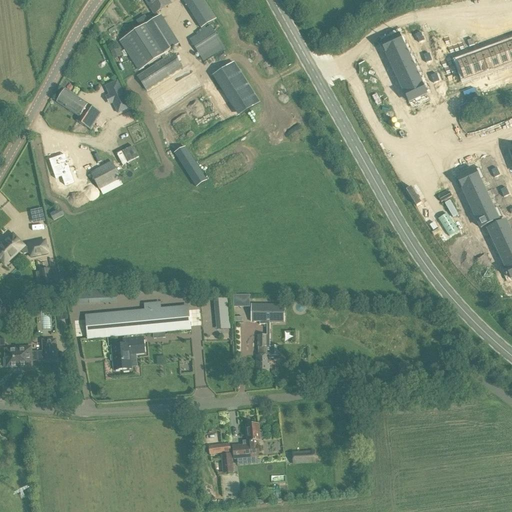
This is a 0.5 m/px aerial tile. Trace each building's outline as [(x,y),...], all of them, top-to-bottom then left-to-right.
[(168,0),(144,0),(154,15),(171,4),(168,0)] [(186,0),(185,1),(181,4),(199,31),(209,24),(193,0),(186,0)] [(149,23),(121,41),(139,71),(168,52),(179,45),(161,16),(149,23)] [(317,31),(319,35),(328,29),(326,25),(317,31)] [(211,27),(190,40),(201,57),(222,44),(211,27)] [(399,35),(382,43),(386,53),(404,45),(399,35)] [(511,43),(494,50),(501,68),(511,64),(511,43)] [(404,45),(386,53),(391,63),(409,55),(404,45)] [(121,56),(118,49),(111,52),(114,59),(121,56)] [(494,50),(476,57),(482,75),(501,68),(494,50)] [(173,54),(138,77),(147,91),(182,68),(173,54)] [(409,55),(391,63),(396,73),(413,65),(409,55)] [(476,57),(458,64),(464,82),(482,75),(476,57)] [(232,64),(213,76),(240,116),(258,104),(232,64)] [(458,64),(442,69),(448,87),(464,82),(458,64)] [(413,65),(396,73),(400,83),(418,74),(413,65)] [(418,74),(400,83),(405,92),(422,84),(418,74)] [(422,84),(405,92),(409,103),(415,100),(416,102),(422,99),(421,97),(427,95),(422,84)] [(65,90),(57,103),(79,117),(77,122),(90,131),(101,114),(65,90)] [(130,108),(125,97),(113,103),(118,114),(130,108)] [(130,112),(115,120),(140,167),(155,159),(130,112)] [(147,124),(156,120),(153,114),(144,117),(147,124)] [(74,179),(67,165),(68,165),(65,158),(64,158),(61,152),(57,154),(56,153),(50,156),(51,157),(46,159),(55,178),(61,175),(65,183),(74,179)] [(463,176),(457,179),(462,189),(484,179),(479,168),(469,173),(468,171),(462,174),(463,176)] [(107,191),(102,181),(96,184),(93,177),(82,182),(85,189),(79,192),(85,203),(107,191)] [(484,179),(462,189),(467,199),(484,191),(480,181),(484,179)] [(484,191),(467,199),(471,209),(489,200),(484,191)] [(489,200),(471,209),(476,218),(498,208),(493,210),(489,200)] [(498,208),(476,218),(481,229),(503,218),(498,208)] [(61,210),(50,215),(54,221),(63,216),(61,210)] [(506,222),(488,230),(493,240),(511,231),(511,230),(510,231),(506,222)] [(511,231),(493,240),(497,250),(511,243),(511,231)] [(13,235),(0,246),(0,261),(5,266),(21,251),(24,254),(29,253),(30,258),(48,254),(45,241),(28,245),(28,247),(26,248),(25,247),(13,235)] [(511,243),(497,250),(502,260),(511,254),(511,243)] [(511,254),(502,260),(506,269),(511,266),(511,254)] [(41,294),(54,291),(49,270),(41,272),(44,286),(39,286),(41,294)] [(116,290),(100,291),(101,302),(116,302),(116,290)] [(64,297),(56,298),(57,306),(65,305),(64,297)] [(222,328),(218,297),(211,298),(214,329),(222,328)] [(252,304),(252,322),(261,322),(261,324),(268,324),(268,335),(258,335),(258,348),(258,355),(269,355),(271,355),(271,356),(278,356),(278,347),(275,347),(271,347),(271,322),(286,323),(286,304),(252,304)] [(188,308),(87,317),(89,339),(190,330),(188,308)] [(124,346),(112,347),(114,371),(123,370),(123,372),(130,372),(129,370),(132,369),(130,355),(144,354),(143,339),(124,341),(124,346)] [(43,352),(31,353),(31,347),(16,348),(16,350),(5,350),(6,359),(4,359),(4,367),(6,367),(6,368),(17,367),(17,369),(32,368),(32,361),(44,360),(44,361),(57,360),(56,340),(43,341),(43,352)] [(258,355),(256,355),(256,372),(269,372),(269,355),(258,355)] [(244,445),(233,446),(234,459),(258,457),(256,441),(260,441),(259,425),(245,426),(247,442),(244,445)] [(230,444),(209,446),(210,455),(231,452),(230,444)] [(314,452),(294,453),(294,464),(314,462),(314,460),(314,452)] [(231,454),(221,455),(223,474),(233,473),(231,454)]
